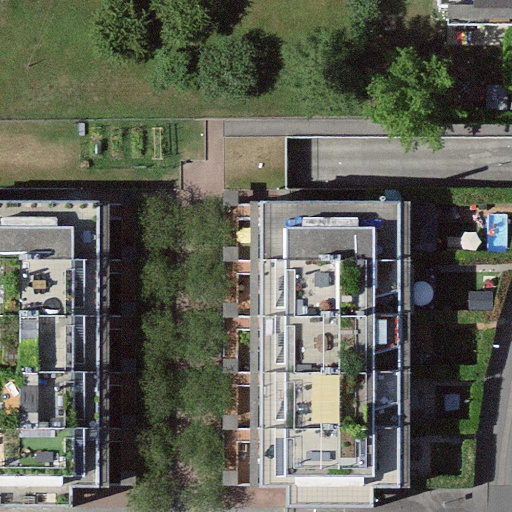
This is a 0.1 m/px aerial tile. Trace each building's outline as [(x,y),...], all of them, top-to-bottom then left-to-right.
[(450,25),(511,25),(511,0),(441,0),(441,8),(450,8),(450,25)] [(0,202),(0,261),(104,262),(104,202),(0,202)] [(260,203),(260,262),(407,262),(407,203),(260,203)] [(0,261),(0,318),(104,319),(104,262),(0,261)] [(260,262),(260,320),(407,321),(407,262),(260,262)] [(0,318),(0,375),(104,375),(104,319),(0,318)] [(260,320),(260,375),(407,377),(407,321),(260,320)] [(0,375),(0,434),(104,433),(104,375),(0,375)] [(260,375),(261,434),(407,434),(407,377),(260,375)] [(105,490),(104,433),(0,434),(0,507),(70,507),(70,490),(105,490)] [(407,491),(407,434),(261,434),(261,488),(289,488),(289,508),(372,508),(372,491),(407,491)]
